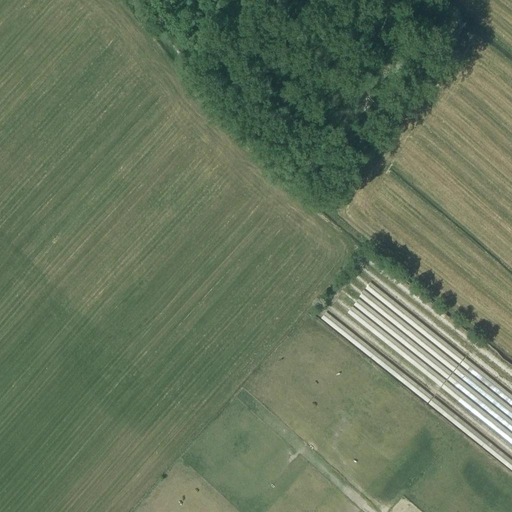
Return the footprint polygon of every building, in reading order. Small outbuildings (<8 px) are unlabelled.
[(477,342),(370,257),(365,264),(471,349),(477,342)] [(470,350),(364,265),(359,272),(465,357),(470,350)] [(464,358),(358,273),(353,280),(459,364),(464,358)] [(458,366),(352,281),(346,288),(452,372),(458,366)] [(451,374),(345,289),(340,296),(446,380),(451,374)] [(445,381),(339,297),(334,304),(440,388),(445,381)] [(439,389),(333,305),(327,311),(433,396),(439,389)] [(432,397),(326,313),(321,319),(427,404),(432,397)] [(511,370),(478,343),(473,350),(511,381),(511,370)] [(511,383),(472,351),(466,358),(511,393),(511,383)] [(511,396),(465,359),(460,366),(511,406),(511,396)] [(511,409),(459,367),(454,373),(511,419),(511,409)] [(511,421),(453,375),(448,381),(511,432),(511,421)] [(511,434),(446,383),(441,389),(511,445),(511,434)] [(511,447),(440,390),(435,397),(511,458),(511,447)] [(511,460),(434,398),(429,405),(511,471),(511,460)]
